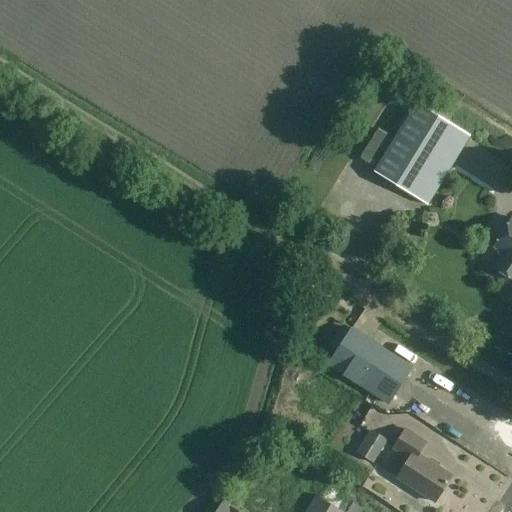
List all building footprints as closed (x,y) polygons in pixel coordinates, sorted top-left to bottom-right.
[(430,206),(472,137),(418,103),(395,139),(380,130),(361,160),(377,169),(375,172),(430,206)] [(511,218),(494,247),(503,253),(494,268),(511,279),(511,218)] [(388,409),(414,368),(351,328),(325,369),(388,409)] [(442,417),(435,427),(455,439),(461,429),(442,417)] [(374,464),(388,441),(371,430),(357,453),(374,464)] [(428,462),(419,456),(427,444),(404,430),(393,448),(409,459),(397,478),(436,502),(452,476),(438,468),(440,464),(430,458),(428,462)] [(306,511),(342,511),(316,496),(306,511)] [(240,511),(232,506),(234,503),(226,498),(216,511),(240,511)]
